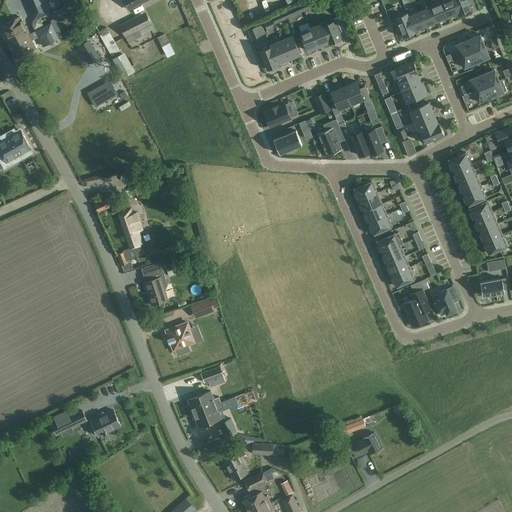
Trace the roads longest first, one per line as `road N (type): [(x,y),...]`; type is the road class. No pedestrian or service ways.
road 1 (unclassified): [(221,511),(179,444),(89,218),(0,56)]
road 2 (residential): [(329,168),(399,333),(408,339),(478,318)]
road 3 (unclassified): [(329,511),(511,415)]
road 4 (residential): [(430,41),(366,66),(343,62),(242,103)]
road 5 (residential): [(411,166),(478,318)]
road 6 (residential): [(411,166),(467,133),(430,41)]
road 7 (residential): [(329,168),(269,162),(242,103)]
